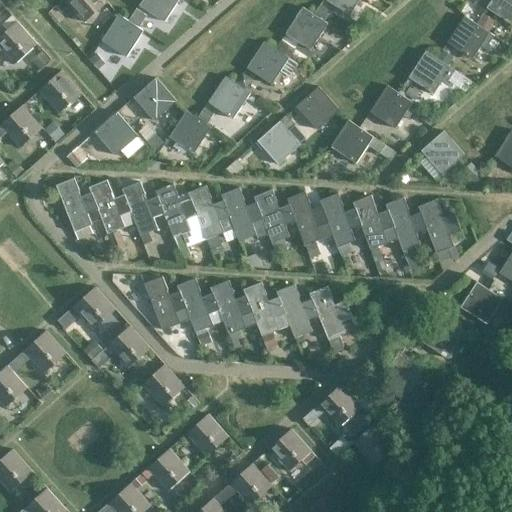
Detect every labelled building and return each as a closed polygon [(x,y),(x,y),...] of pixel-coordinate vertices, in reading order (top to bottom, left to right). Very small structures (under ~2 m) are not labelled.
[(61,14),(71,4),(87,22),(110,2),(107,0),(64,0),(56,8),(61,14)] [(167,22),(180,0),(145,0),(142,6),(167,22)] [(327,0),(351,15),(361,0),(327,0)] [(511,23),(511,0),(493,0),(488,8),(511,23)] [(139,26),(146,15),(136,8),(129,19),(139,26)] [(312,50),(329,24),(305,8),(288,34),(312,50)] [(482,13),(476,23),(487,30),(494,21),(482,13)] [(129,57),(146,31),(121,15),(104,41),(129,57)] [(474,59),(491,33),(466,17),(449,42),(474,59)] [(0,50),(4,47),(18,63),(40,44),(20,21),(0,38),(0,50)] [(267,42),(249,69),(274,85),(282,72),(290,77),(299,63),(267,42)] [(429,50),(411,76),(436,93),(445,80),(449,83),(458,70),(454,67),(429,50)] [(61,112),(83,93),(64,71),(42,90),(61,112)] [(235,119),(253,92),(228,76),(211,103),(235,119)] [(158,77),(134,99),(155,122),(179,100),(158,77)] [(390,85),(372,112),(397,129),(404,118),(408,120),(413,112),(409,110),(415,102),(390,85)] [(319,130),(342,110),(321,86),(298,106),(319,130)] [(0,138),(8,130),(23,146),(44,127),(24,105),(0,127),(0,138)] [(197,154),(213,127),(189,112),(172,138),(197,154)] [(118,113),(97,132),(117,155),(121,151),(128,158),(144,144),(137,137),(138,136),(118,113)] [(304,144),(290,129),(295,125),(287,116),(259,141),(280,165),(304,144)] [(351,120),(333,146),(358,163),(369,146),(391,161),(397,151),(376,137),(369,132),(362,128),(351,120)] [(55,142),(64,134),(53,122),(44,129),(55,142)] [(428,155),(420,163),(436,181),(445,174),(467,154),(446,130),(424,150),(428,155)] [(511,163),(511,133),(498,154),(511,163)] [(77,147),(67,156),(76,167),(87,158),(77,147)] [(237,159),(226,169),(231,175),(234,172),(236,174),(244,167),(237,159)] [(92,232),(90,227),(94,225),(90,214),(100,210),(93,193),(84,197),(76,178),(58,185),(79,238),(92,232)] [(110,180),(91,188),(93,193),(100,210),(109,234),(117,231),(127,227),(137,222),(126,194),(117,198),(110,180)] [(124,189),(126,194),(137,222),(145,241),(153,238),(150,232),(160,228),(156,216),(165,213),(159,197),(150,201),(142,182),(124,189)] [(175,185),(157,192),(159,197),(165,213),(175,238),(183,235),(192,231),(203,227),(199,215),(192,198),(190,193),(180,197),(175,185)] [(208,185),(190,193),(192,198),(199,215),(203,227),(209,240),(213,251),(223,247),(218,236),(226,233),(230,241),(240,237),(225,201),(216,205),(208,185)] [(222,195),(225,201),(240,237),(241,241),(258,234),(260,238),(270,234),(258,203),(249,207),(241,188),(222,195)] [(256,197),(258,203),(270,234),(276,250),(284,247),(281,241),(292,237),(287,226),(297,222),(290,205),(281,209),(274,190),(256,197)] [(288,200),(290,205),(297,222),(307,245),(334,234),(323,207),(314,211),(307,192),(288,200)] [(340,194),(321,201),(323,207),(334,234),(339,248),(342,256),(352,252),(348,244),(357,241),(352,229),(362,225),(356,209),(347,212),(340,194)] [(372,196),(354,203),(356,209),(362,225),(374,255),(381,270),(388,267),(382,252),(380,246),(390,242),(400,238),(389,211),(380,214),(372,196)] [(387,205),(389,211),(400,238),(405,252),(423,245),(418,232),(429,228),(422,212),(413,216),(406,198),(387,205)] [(420,207),(422,212),(429,228),(441,259),(448,256),(446,250),(456,246),(451,233),(461,229),(456,214),(446,218),(438,199),(420,207)] [(115,252),(126,248),(119,231),(108,235),(115,252)] [(321,254),(317,242),(307,246),(312,258),(321,254)] [(511,256),(502,272),(511,279),(511,256)] [(491,279),(500,266),(488,258),(479,272),(491,279)] [(164,276),(146,283),(166,336),(174,333),(172,327),(182,323),(192,319),(181,291),(171,295),(164,276)] [(198,278),(179,286),(181,291),(192,319),(197,332),(202,345),(212,342),(207,328),(214,325),(225,321),(214,293),(205,297),(198,278)] [(242,338),(239,331),(247,327),(259,323),(247,295),(238,299),(230,280),(212,287),(214,293),(225,321),(230,334),(236,348),(241,346),(238,339),(242,338)] [(263,282),(245,289),(247,295),(259,323),(263,336),(269,350),(279,346),(273,331),(291,325),(280,297),(270,301),(263,282)] [(505,299),(503,297),(506,293),(491,283),(489,288),(480,282),(463,308),(488,325),(505,299)] [(310,319),(319,315),(313,298),(303,302),(296,284),(278,291),(280,297),(291,325),(298,344),(306,340),(304,334),(314,330),(310,319)] [(343,350),(340,342),(337,336),(347,332),(343,321),(354,316),(348,300),(336,304),(329,286),(311,293),(313,298),(319,315),(331,345),(335,353),(343,350)] [(74,307),(58,321),(65,328),(81,314),(94,329),(117,309),(97,287),(74,307)] [(450,359),(467,333),(469,329),(449,316),(446,320),(440,316),(424,341),(450,359)] [(109,346),(93,360),(102,370),(114,360),(113,359),(117,355),(129,368),(152,348),(132,326),(109,346)] [(46,373),(68,353),(48,330),(0,372),(0,399),(7,407),(29,387),(16,372),(32,357),(46,373)] [(93,360),(105,350),(97,341),(86,351),(93,360)] [(411,394),(428,368),(401,351),(384,376),(411,394)] [(163,407),(186,386),(166,364),(143,385),(163,407)] [(340,426),(362,406),(342,384),(302,419),(308,426),(326,410),(340,426)] [(207,456),(230,436),(210,413),(187,434),(207,456)] [(374,465),(396,445),(376,422),(354,442),(374,465)] [(290,470),(312,450),(292,428),(270,447),(290,470)] [(171,448),(149,468),(143,473),(148,479),(154,474),(169,491),(191,471),(171,448)] [(0,477),(12,491),(35,471),(15,449),(0,462),(0,477)] [(251,505),(273,485),(254,463),(215,497),(222,504),(237,490),(251,505)] [(206,466),(195,476),(204,487),(216,477),(206,466)] [(110,502),(99,511),(144,511),(151,506),(131,484),(110,502)] [(66,511),(69,510),(49,487),(21,511),(66,511)] [(198,511),(226,511),(214,498),(198,511)]
